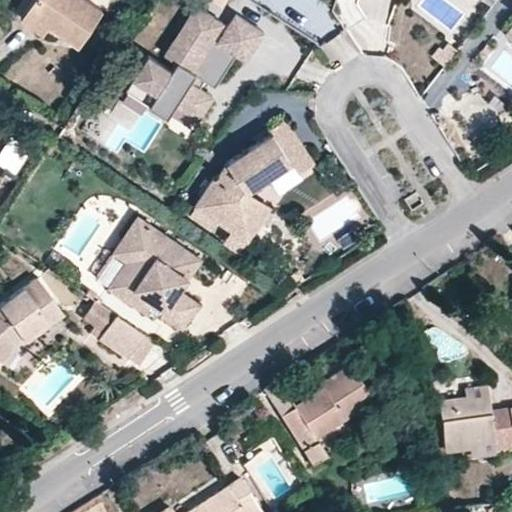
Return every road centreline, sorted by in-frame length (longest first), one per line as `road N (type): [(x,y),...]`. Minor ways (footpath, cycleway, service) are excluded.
road 1 (tertiary): [(419,249),(14,511)]
road 2 (residential): [(481,210),(398,84),(374,73),(347,82),(338,90),(335,118),(419,249)]
